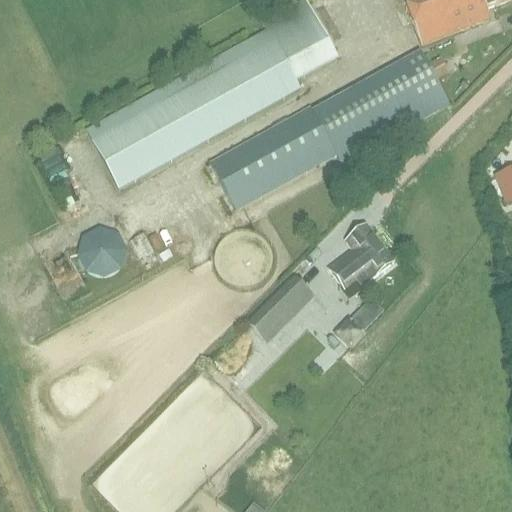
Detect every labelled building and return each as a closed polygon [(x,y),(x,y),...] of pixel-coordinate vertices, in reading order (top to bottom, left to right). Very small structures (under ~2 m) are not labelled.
[(511,2),(511,0),(401,0),(421,49),(483,24),(479,15),(511,2)] [(118,187),(297,88),(295,85),(338,62),(327,43),(310,11),(268,34),(273,44),(93,143),(118,187)] [(336,159),(339,164),(389,136),(391,139),(448,107),(435,84),(426,68),(419,56),(313,115),(310,110),(209,167),(236,214),(294,182),(336,159)] [(511,170),(494,178),(505,208),(511,204),(511,170)] [(373,281),(392,267),(365,229),(346,243),(352,252),(327,271),(340,289),(351,279),(361,290),(373,281)] [(85,275),(103,281),(121,273),(127,254),(119,236),(99,230),(82,239),(76,258),(85,275)] [(308,296),(293,282),(248,328),(262,342),(308,296)] [(145,312),(139,300),(98,322),(104,334),(145,312)] [(350,324),(338,336),(350,348),(362,335),(350,324)]
